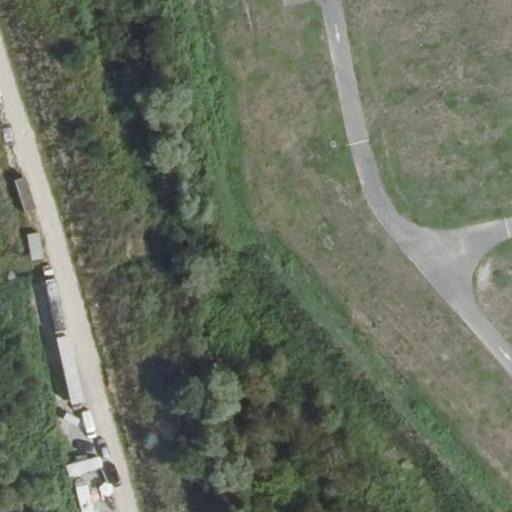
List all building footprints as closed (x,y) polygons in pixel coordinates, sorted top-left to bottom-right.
[(416,0),(423,30),(448,25),(443,0),(416,0)] [(226,40),(238,37),(231,14),(220,17),(226,40)] [(511,70),(511,38),(488,40),(490,71),(511,70)] [(482,85),(463,88),(467,117),(486,114),(482,85)] [(429,125),(457,120),(455,111),(428,115),(429,125)] [(276,132),(246,139),(253,170),(283,163),(276,132)] [(328,133),(299,141),(306,170),(336,162),(328,133)] [(449,151),(450,181),(482,179),(480,149),(449,151)] [(314,197),(341,190),(338,179),(311,187),(314,197)] [(316,269),(343,257),(330,228),(302,240),(316,269)] [(470,432),(491,412),(469,390),(449,410),(470,432)] [(64,417),(55,426),(74,442),(82,433),(64,417)] [(499,440),(511,454),(511,453),(511,433),(509,430),(499,440)]
